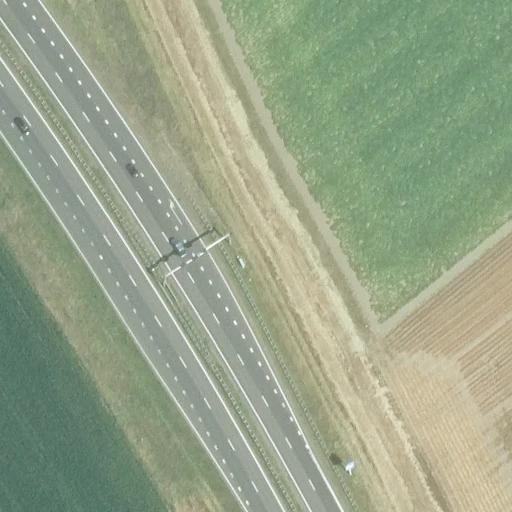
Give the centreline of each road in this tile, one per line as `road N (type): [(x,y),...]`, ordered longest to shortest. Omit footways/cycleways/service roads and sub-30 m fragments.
road 1 (trunk): [(325,511),(142,202),(3,0)]
road 2 (trunk): [(0,84),(111,248),(266,511)]
